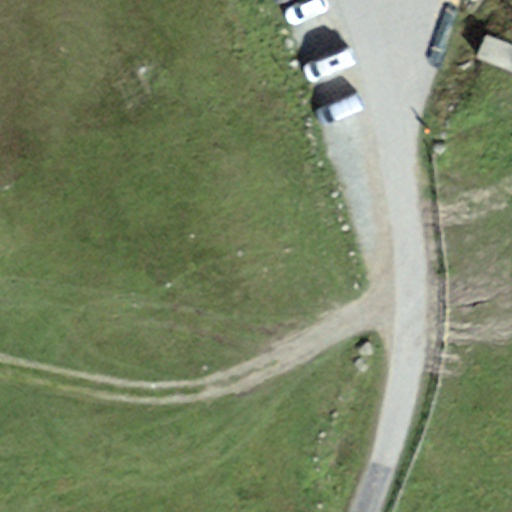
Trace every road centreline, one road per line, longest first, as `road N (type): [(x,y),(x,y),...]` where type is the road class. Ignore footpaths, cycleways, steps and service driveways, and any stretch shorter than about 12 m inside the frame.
road 1 (track): [(364,511),(405,389),(409,289),(362,106),(317,0)]
road 2 (track): [(409,289),(329,345),(223,398),(128,408),(0,381)]
